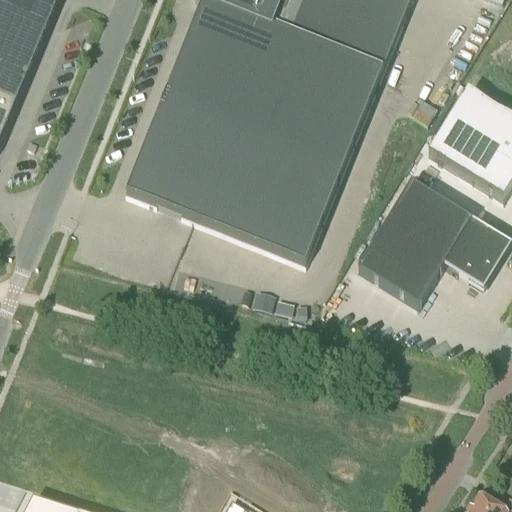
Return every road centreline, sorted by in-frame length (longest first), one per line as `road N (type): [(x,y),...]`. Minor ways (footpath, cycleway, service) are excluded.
road 1 (unclassified): [(22,270),(129,0)]
road 2 (tertiary): [(427,511),(511,373)]
